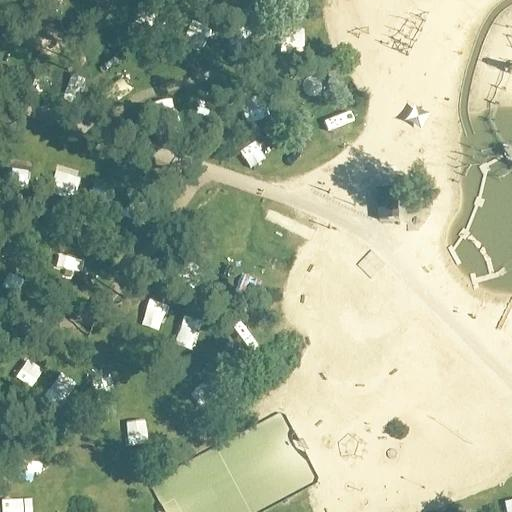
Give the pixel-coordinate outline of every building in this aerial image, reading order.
[(107,0),(103,16),(122,21),(127,0),(107,0)] [(141,12),(157,20),(162,9),(145,2),(141,12)] [(180,35),(201,44),(210,25),(189,15),(180,35)] [(28,83),(24,94),(41,99),(45,89),(28,83)] [(241,89),(247,107),(264,101),(258,84),(241,89)] [(329,111),(335,136),(354,132),(349,107),(329,111)] [(303,165),(321,157),(307,126),(289,134),(303,165)] [(237,154),(251,169),(268,155),(254,139),(237,154)] [(396,189),(377,190),(379,221),(388,221),(398,220),(397,207),(396,189)] [(127,223),(144,228),(147,216),(130,212),(127,223)] [(367,273),(382,286),(394,272),(380,259),(367,273)] [(150,305),(161,329),(180,320),(169,296),(150,305)] [(189,311),(180,332),(203,341),(212,321),(189,311)] [(36,382),(39,369),(27,365),(24,379),(36,382)] [(194,395),(211,405),(218,393),(201,383),(194,395)] [(175,438),(196,433),(190,412),(170,417),(175,438)] [(99,429),(76,432),(80,457),(102,454),(99,429)] [(154,445),(153,430),(134,430),(135,446),(154,445)] [(28,460),(37,494),(59,488),(50,454),(28,460)] [(2,508),(11,511),(15,511),(24,492),(11,487),(2,508)]
